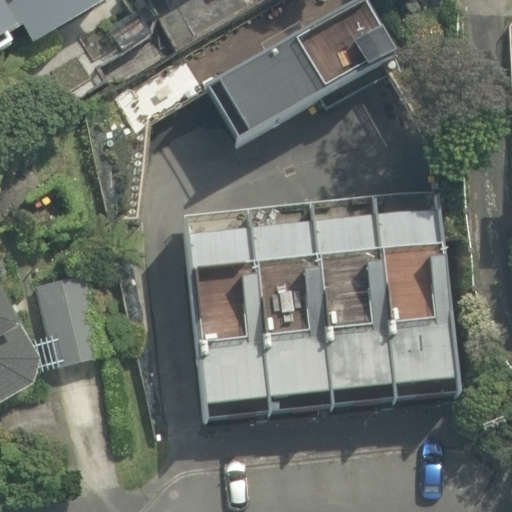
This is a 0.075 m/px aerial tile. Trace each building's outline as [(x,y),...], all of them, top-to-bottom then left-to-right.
[(0,0),(0,71),(39,51),(46,65),(133,19),(123,0),(0,0)] [(157,0),(167,16),(193,0),(157,0)] [(346,70),(382,45),(350,0),(332,0),(204,88),(254,161),(359,89),(346,70)] [(479,221),(217,239),(230,413),(491,395),(479,221)] [(0,267),(0,418),(61,387),(0,267)] [(89,270),(39,284),(66,379),(116,365),(89,270)]
